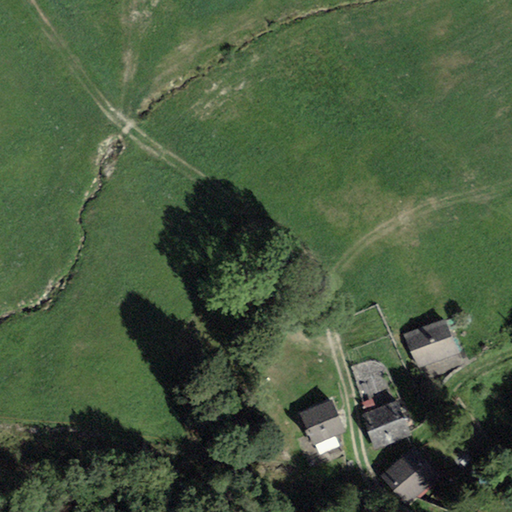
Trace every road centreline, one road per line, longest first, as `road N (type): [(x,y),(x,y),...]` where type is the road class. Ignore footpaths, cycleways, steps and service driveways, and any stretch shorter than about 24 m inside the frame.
road 1 (track): [(411,511),(378,490),(365,465),(331,325),(304,255),(115,116),(30,0)]
road 2 (track): [(511,355),(466,374),(416,435),(365,465)]
